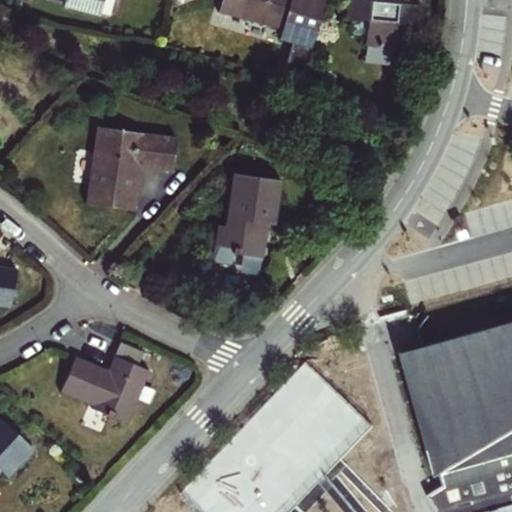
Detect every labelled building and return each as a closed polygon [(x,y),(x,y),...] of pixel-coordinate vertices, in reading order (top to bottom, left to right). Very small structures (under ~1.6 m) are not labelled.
[(61,0),(64,1),(63,4),(99,14),(102,0),(61,0)] [(300,78),(321,0),(225,0),(222,11),(280,28),(277,37),(289,41),(282,70),(300,78)] [(345,0),(344,15),(351,16),(349,32),(364,34),(363,44),(392,47),(393,36),(408,38),(409,23),(416,23),(419,2),(398,0),(345,0)] [(85,201),(133,210),(140,164),(170,169),(175,135),(96,124),(85,201)] [(231,252),(261,256),(266,221),(273,223),(279,179),(232,171),(223,224),(215,223),(213,242),(232,246),(231,252)] [(0,304),(9,306),(15,267),(0,264),(0,304)] [(511,511),(511,322),(403,352),(435,474),(440,472),(443,483),(428,493),(440,511),(511,511)] [(118,339),(112,354),(136,364),(141,349),(118,339)] [(89,407),(127,423),(150,369),(136,364),(112,354),(107,368),(75,354),(60,390),(91,404),(89,407)] [(0,415),(0,471),(2,470),(8,476),(34,447),(0,415)]
